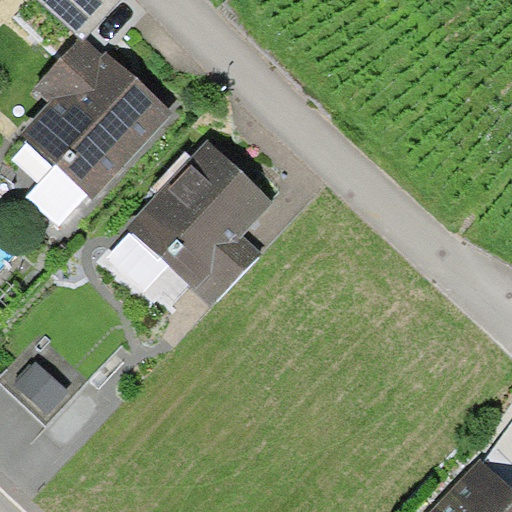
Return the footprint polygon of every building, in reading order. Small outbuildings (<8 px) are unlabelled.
[(120,0),(40,0),(81,38),(83,40),(86,37),(120,0)] [(47,101),(19,131),(92,199),(173,114),(106,50),(103,53),(86,37),(83,40),(81,38),(32,87),(47,101)] [(128,224),(213,304),(263,252),(244,234),(275,201),(208,139),(191,156),(157,194),(128,224)] [(157,194),(191,156),(185,151),(152,189),(157,194)] [(69,391),(36,361),(32,365),(30,363),(19,376),(20,378),(15,384),(49,414),(69,391)] [(511,511),(511,487),(481,458),(428,511),(511,511)]
